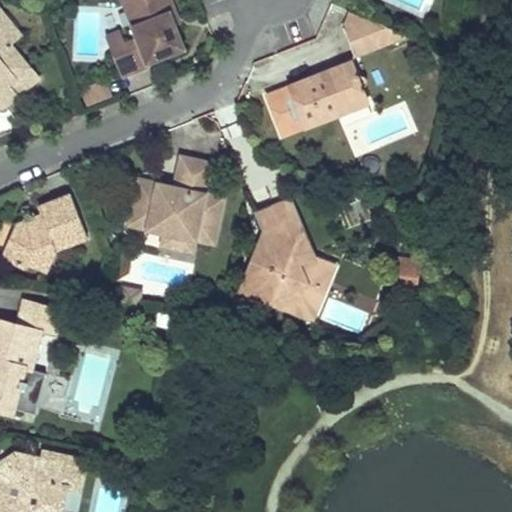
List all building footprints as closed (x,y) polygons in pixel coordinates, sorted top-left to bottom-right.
[(110,50),(116,64),(121,78),(149,67),(148,63),(182,49),(174,29),(169,16),(176,14),(170,0),(135,0),(144,22),(132,27),(137,39),(125,44),(110,50)] [(144,22),(135,0),(121,0),(132,27),(144,22)] [(10,85),(31,68),(12,45),(22,37),(0,10),(0,9),(0,109),(5,110),(20,98),(10,85)] [(361,15),(351,10),(344,27),(358,21),(361,15)] [(174,29),(180,27),(176,14),(169,16),(174,29)] [(401,32),(381,24),(361,15),(358,21),(344,27),(357,58),(397,43),(401,32)] [(121,31),(105,38),(110,50),(125,44),(121,31)] [(352,106),(348,95),(344,84),(359,79),(352,61),(290,85),(305,124),(352,106)] [(20,98),(41,81),(31,68),(10,85),(20,98)] [(352,106),(367,100),(359,79),(344,84),(348,95),(352,106)] [(164,231),(163,238),(162,245),(173,247),(172,252),(180,253),(181,248),(194,251),(196,238),(213,242),(221,200),(204,197),(211,162),(182,157),(176,186),(175,192),(159,190),(160,183),(138,180),(133,205),(151,208),(147,228),(164,231)] [(175,192),(176,186),(160,183),(159,190),(175,192)] [(69,195),(38,207),(42,215),(35,218),(37,224),(24,229),(18,242),(11,239),(2,260),(24,270),(26,266),(45,273),(55,248),(85,237),(69,195)] [(258,212),(266,229),(281,235),(295,229),(301,243),(296,245),(302,258),(312,256),(288,199),(258,212)] [(151,208),(133,205),(129,224),(147,228),(151,208)] [(37,224),(35,218),(17,225),(11,239),(18,242),(24,229),(37,224)] [(265,230),(240,291),(271,303),(274,298),(295,307),(298,300),(317,307),(324,290),(314,287),(324,261),(312,256),(302,258),(296,245),(301,243),(295,229),(281,235),(266,229),(265,230)] [(314,287),(324,290),(334,265),(324,261),(314,287)] [(418,291),(422,266),(402,263),(399,281),(406,282),(406,285),(414,286),(414,291),(418,291)] [(414,286),(406,285),(406,282),(399,281),(398,289),(414,291),(414,286)] [(271,303),(312,320),(317,307),(298,300),(295,307),(274,298),(271,303)] [(47,307),(22,301),(16,325),(41,331),(47,307)] [(55,335),(62,311),(47,307),(41,331),(55,335)] [(0,404),(3,405),(13,408),(19,385),(27,386),(41,331),(16,325),(0,320),(0,404)] [(19,385),(13,408),(27,412),(33,388),(27,386),(19,385)] [(62,460),(16,450),(13,465),(2,462),(0,473),(0,502),(13,505),(22,507),(20,511),(60,511),(66,486),(57,484),(62,460)]
